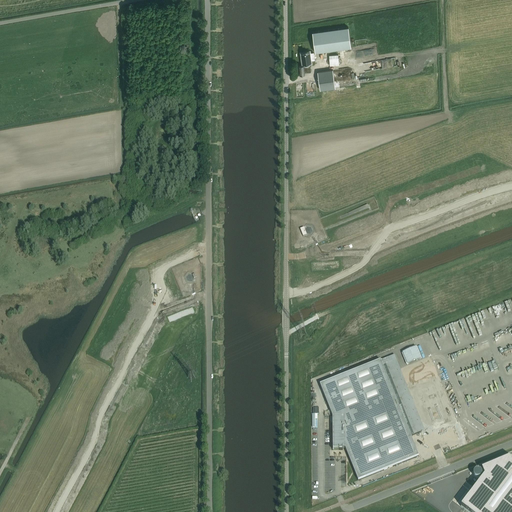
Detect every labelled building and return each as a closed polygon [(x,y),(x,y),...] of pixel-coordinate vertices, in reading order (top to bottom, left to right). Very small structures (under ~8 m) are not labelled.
[(351,47),(348,27),(312,32),(315,52),(351,47)] [(309,52),(301,53),(302,64),(311,63),(311,60),(314,59),(313,52),(310,53),(309,52)] [(338,57),(328,58),(328,69),(338,68),(338,57)] [(300,75),(305,75),(304,73),(311,72),(310,67),(310,66),(309,66),(309,65),(299,66),(300,75)] [(332,70),(318,72),(320,90),(335,88),(332,70)] [(367,205),(340,216),(341,219),(368,208),(367,205)] [(183,277),(185,280),(186,283),(192,284),(196,279),(194,273),(187,272),(183,277)] [(382,366),(396,361),(394,355),(320,385),(333,417),(333,449),(333,450),(339,449),(343,449),(345,448),(345,449),(358,481),(418,456),(410,436),(382,366)] [(484,476),(461,507),(467,511),(511,511),(511,459),(510,458),(481,470),(484,476)]
